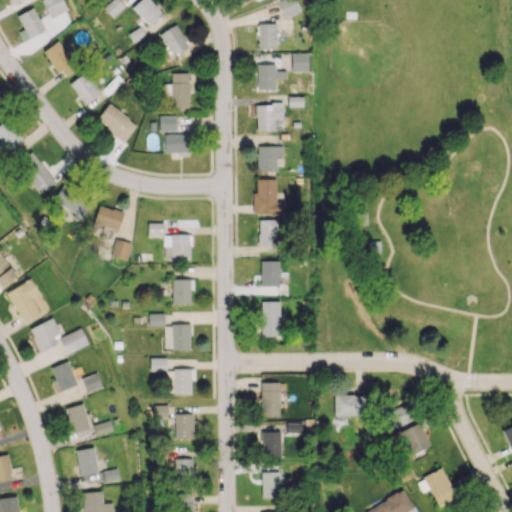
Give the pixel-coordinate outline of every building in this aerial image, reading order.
[(66,9),(61,0),(43,0),(42,1),(50,17),(66,9)] [(111,17),(123,6),(117,0),(110,0),(103,7),(111,17)] [(149,26),(163,13),(149,0),(138,0),(131,7),(149,26)] [(276,0),(283,18),(300,11),(296,0),(276,0)] [(22,40),(43,31),(33,7),(16,14),(22,29),(18,31),(22,40)] [(188,46),(175,23),(158,33),(171,56),(188,46)] [(257,49),(275,49),(275,23),(256,23),(257,49)] [(63,78),(78,65),(56,39),(41,52),(63,78)] [(290,71),(307,71),(306,53),(290,53),(290,71)] [(255,89),(274,90),(274,79),(285,79),(285,71),(274,70),(274,64),(256,63),(255,89)] [(68,83),(84,104),(98,93),(83,72),(68,83)] [(169,107),(189,108),(190,72),(170,72),(169,85),(161,84),(161,94),(170,94),(169,107)] [(286,106),(301,107),(301,96),(287,96),(286,106)] [(255,131),(273,131),(273,118),(282,118),(281,103),(254,104),(255,131)] [(136,123),(106,104),(95,121),(125,141),(136,123)] [(158,131),(175,131),(175,117),(158,118),(158,131)] [(0,143),(7,152),(21,140),(4,119),(0,122),(0,143)] [(163,135),(163,153),(189,152),(189,134),(163,135)] [(275,171),(275,159),(281,159),(281,146),(256,145),(256,171),(275,171)] [(37,194),(53,184),(34,150),(17,160),(37,194)] [(252,213),(283,213),(283,201),(275,202),(274,178),(255,178),(255,191),(252,192),(252,213)] [(89,202),(59,186),(51,202),(68,211),(66,214),(79,222),(89,202)] [(93,225),(119,229),(122,210),(96,206),(93,225)] [(354,212),(355,228),(368,227),(366,211),(354,212)] [(257,219),(257,245),(277,245),(276,219),(257,219)] [(147,234),(162,235),(163,222),(147,222),(147,234)] [(162,259),(189,259),(190,234),(162,234),(162,259)] [(131,243),(116,237),(109,255),(125,260),(131,243)] [(367,241),(368,257),(381,257),(380,240),(367,241)] [(16,275),(0,254),(0,286),(1,287),(16,275)] [(278,271),(278,260),(259,260),(259,284),(286,285),(287,271),(278,271)] [(171,304),(189,304),(189,291),(193,291),(192,278),(171,278),(171,304)] [(21,323),(39,314),(30,297),(37,293),(30,279),(6,291),(21,323)] [(261,337),(279,336),(278,301),(260,301),(261,337)] [(163,313),(147,313),(148,325),(163,325),(163,313)] [(59,333),(51,317),(28,328),(39,352),(57,344),(53,335),(59,333)] [(189,349),(188,323),(170,323),(170,349),(189,349)] [(65,353),(87,344),(80,327),(58,337),(65,353)] [(165,357),(149,357),(149,370),(165,371),(165,357)] [(59,391),(77,383),(72,373),(66,360),(49,367),(59,391)] [(190,393),(190,379),(193,379),(193,368),(171,368),(171,393),(190,393)] [(84,391),(100,387),(96,373),(81,377),(84,391)] [(277,382),(259,382),(259,415),(278,415),(277,382)] [(363,395),(333,394),(333,416),(363,416),(363,395)] [(88,427),(81,402),(63,408),(70,432),(88,427)] [(387,411),(395,428),(414,419),(406,402),(387,411)] [(153,418),(167,417),(166,405),(152,405),(153,418)] [(173,413),(174,439),(192,439),(191,413),(173,413)] [(112,430),(109,419),(92,424),(95,435),(112,430)] [(430,447),(418,422),(400,431),(412,456),(430,447)] [(511,424),(500,429),(510,453),(511,452),(511,424)] [(262,458),(280,457),(279,431),(260,431),(262,458)] [(74,450),(80,475),(97,471),(92,446),(74,450)] [(0,480),(11,479),(7,454),(0,454),(0,480)] [(193,458),(171,457),(170,479),(192,480),(193,458)] [(455,497),(440,467),(422,476),(436,506),(455,497)] [(260,472),(260,497),(279,497),(278,471),(260,472)] [(111,511),(111,502),(102,503),(100,490),(81,492),(83,511),(111,511)] [(404,511),(412,508),(402,490),(360,511),(404,511)] [(192,511),(191,492),(171,493),(171,511),(192,511)] [(0,511),(17,511),(17,497),(0,497),(0,511)]
